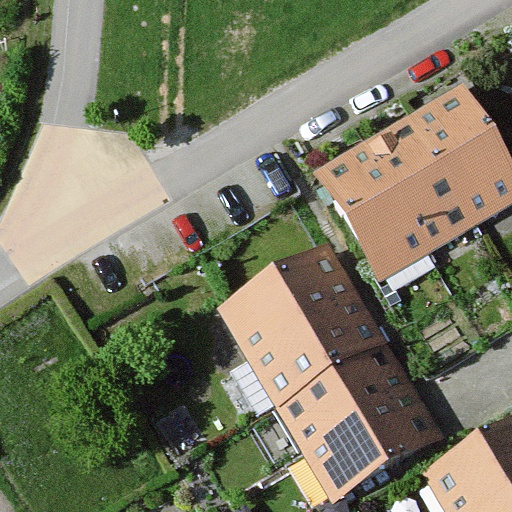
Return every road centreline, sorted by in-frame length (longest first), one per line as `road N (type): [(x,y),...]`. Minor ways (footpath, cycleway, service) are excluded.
road 1 (residential): [(467,0),(7,292)]
road 2 (residential): [(80,0),(67,90),(7,292)]
